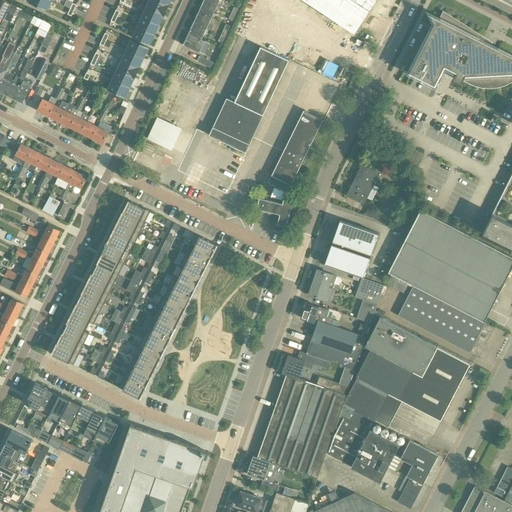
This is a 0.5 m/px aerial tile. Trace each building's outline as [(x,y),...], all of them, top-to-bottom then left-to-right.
[(0,0),(0,20),(1,21),(9,5),(0,0)] [(48,11),(53,1),(51,0),(29,0),(29,2),(48,11)] [(168,5),(157,0),(147,0),(144,6),(163,15),(168,5)] [(222,0),(219,7),(239,18),(248,0),(222,0)] [(304,0),(354,33),(376,0),(304,0)] [(22,10),(16,7),(11,4),(7,12),(18,18),(19,15),(22,10)] [(144,6),(140,16),(159,25),(163,15),(144,6)] [(381,16),(371,10),(365,18),(375,24),(381,16)] [(255,11),(246,29),(338,75),(347,57),(255,11)] [(440,19),(437,17),(408,72),(435,86),(445,67),(457,73),(454,79),(461,83),(465,76),(467,78),(469,79),(471,80),(474,81),(476,82),(479,83),(481,83),(484,84),(486,84),(489,84),(491,84),(494,84),(496,83),(499,83),(501,82),(504,81),(506,80),(509,79),(511,78),(511,76),(511,55),(494,46),(490,44),(491,42),(485,39),(484,41),(483,41),(483,40),(479,38),(480,36),(443,12),(440,19)] [(40,26),(43,20),(34,16),(31,23),(39,27),(40,26)] [(140,16),(135,26),(154,34),(159,25),(140,16)] [(43,20),(40,26),(49,30),(52,25),(43,20)] [(149,45),(154,34),(135,26),(130,36),(149,45)] [(47,33),(43,43),(49,46),(53,36),(47,33)] [(203,37),(187,69),(200,75),(199,79),(250,105),(269,66),(218,40),(216,44),(203,37)] [(129,39),(124,49),(143,58),(148,47),(129,39)] [(0,82),(9,66),(15,53),(18,47),(15,45),(10,43),(9,42),(2,56),(3,57),(0,63),(0,82)] [(139,67),(143,58),(124,49),(120,59),(139,67)] [(9,66),(0,82),(0,92),(0,93),(1,92),(6,94),(15,75),(10,73),(12,68),(14,69),(20,55),(15,53),(9,66)] [(15,75),(6,94),(11,97),(10,98),(14,100),(25,78),(33,62),(29,59),(20,78),(15,75)] [(43,59),(40,64),(34,77),(40,80),(49,61),(43,59)] [(139,67),(120,59),(115,68),(134,77),(139,67)] [(134,77),(115,68),(111,78),(129,87),(134,77)] [(290,77),(252,153),(289,172),(325,101),(320,98),(323,93),(290,77)] [(33,82),(29,80),(25,78),(14,100),(18,102),(18,101),(22,103),(33,82)] [(129,87),(111,78),(106,88),(124,97),(129,87)] [(85,84),(79,81),(76,88),(82,91),(85,84)] [(54,98),(56,99),(62,88),(59,87),(54,98)] [(62,88),(56,99),(59,100),(64,89),(62,88)] [(180,94),(175,105),(191,113),(197,102),(180,94)] [(48,116),(54,104),(56,99),(54,98),(51,96),(48,102),(43,99),(37,110),(48,116)] [(75,109),(78,110),(84,99),(81,98),(75,109)] [(84,99),(78,110),(80,111),(86,101),(84,99)] [(59,121),(64,110),(67,105),(62,102),(59,107),(54,104),(48,116),(59,121)] [(175,105),(170,114),(186,123),(191,113),(175,105)] [(124,115),(127,108),(121,106),(118,112),(124,115)] [(59,121),(70,127),(75,115),(78,110),(75,109),(72,107),(70,113),(64,110),(59,121)] [(97,120),(100,121),(105,110),(103,109),(97,120)] [(105,110),(100,121),(102,122),(103,121),(108,112),(105,110)] [(81,119),(75,115),(70,127),(81,132),(86,121),(89,116),(84,113),(81,119)] [(170,114),(165,124),(182,132),(186,123),(170,114)] [(223,120),(209,148),(224,156),(238,128),(223,120)] [(81,132),(91,138),(97,127),(86,121),(81,132)] [(102,122),(100,121),(98,127),(97,127),(91,138),(102,143),(108,132),(109,133),(112,126),(103,121),(102,122)] [(165,124),(160,134),(177,142),(182,132),(165,124)] [(160,134),(155,143),(172,151),(177,142),(160,134)] [(155,143),(150,153),(167,161),(172,151),(155,143)] [(26,160),(32,149),(21,144),(16,155),(26,160)] [(424,154),(408,146),(401,161),(417,169),(424,154)] [(37,166),(43,155),(32,149),(26,160),(24,166),(26,167),(28,168),(30,162),(37,165),(37,166)] [(150,153),(145,163),(162,172),(167,161),(150,153)] [(54,160),(43,155),(37,166),(48,171),(54,160)] [(183,157),(175,173),(185,178),(193,162),(183,157)] [(54,174),(59,177),(65,166),(54,160),(48,171),(46,176),(48,178),(52,179),(54,174)] [(193,162),(185,178),(194,183),(203,167),(193,162)] [(18,177),(24,166),(21,164),(16,175),(18,177)] [(364,205),(380,173),(362,164),(346,196),(364,205)] [(76,171),(65,166),(59,177),(55,184),(64,188),(59,197),(62,199),(76,171)] [(203,167),(194,183),(204,188),(212,172),(203,167)] [(62,199),(64,200),(68,192),(71,193),(75,185),(81,188),(87,177),(76,171),(62,199)] [(212,172),(204,188),(214,193),(222,176),(212,172)] [(511,173),(482,233),(511,247),(509,252),(511,253),(511,173)] [(40,188),(46,176),(43,175),(37,187),(40,188)] [(42,189),(48,178),(46,176),(40,188),(42,189)] [(222,176),(214,193),(223,198),(232,181),(222,176)] [(232,181),(223,198),(233,202),(241,186),(232,181)] [(241,186),(233,202),(244,208),(252,191),(241,186)] [(42,207),(45,200),(35,196),(32,203),(42,207)] [(55,212),(60,201),(50,196),(43,210),(53,215),(55,212)] [(289,225),(295,199),(285,197),(284,202),(261,197),(258,208),(281,213),(279,223),(289,225)] [(61,200),(60,201),(55,212),(61,216),(68,203),(61,200)] [(128,200),(123,210),(145,221),(150,211),(128,200)] [(365,215),(390,224),(393,217),(371,209),(371,206),(369,206),(365,215)] [(39,215),(25,208),(21,214),(36,222),(39,215)] [(123,210),(118,221),(140,232),(145,221),(123,210)] [(511,256),(422,210),(411,232),(506,282),(511,270),(511,256)] [(340,220),(332,244),(370,257),(378,234),(340,220)] [(118,221),(113,231),(135,242),(140,232),(118,221)] [(37,233),(42,236),(54,242),(60,231),(48,225),(45,231),(40,228),(39,230),(37,233)] [(113,231),(107,242),(129,253),(135,242),(113,231)] [(411,232),(390,273),(393,274),(409,283),(413,285),(485,322),(506,282),(411,232)] [(195,233),(190,245),(212,256),(217,244),(200,236),(195,233)] [(49,253),(54,242),(42,236),(37,247),(49,253)] [(107,242),(102,252),(124,263),(129,253),(107,242)] [(363,278),(370,257),(332,244),(325,264),(363,278)] [(190,245),(185,255),(207,266),(212,256),(190,245)] [(49,253),(37,247),(34,253),(29,251),(28,252),(26,255),(27,256),(31,258),(43,264),(49,253)] [(102,252),(97,262),(119,273),(124,263),(102,252)] [(185,255),(179,266),(183,268),(184,268),(201,277),(207,266),(185,255)] [(38,274),(43,264),(31,258),(26,269),(38,274)] [(161,258),(156,269),(160,271),(165,260),(161,258)] [(97,262),(92,272),(114,283),(119,273),(97,262)] [(178,278),(196,287),(201,277),(184,268),(183,268),(178,278)] [(21,280),(32,286),(38,274),(26,269),(23,275),(18,272),(15,277),(21,280)] [(313,282),(332,288),(338,291),(340,285),(334,283),(337,276),(317,270),(313,282)] [(92,272),(87,282),(109,293),(114,283),(92,272)] [(403,293),(409,283),(393,274),(387,284),(403,293)] [(174,276),(169,287),(191,298),(196,287),(178,278),(174,276)] [(15,292),(15,291),(27,296),(32,286),(21,280),(18,284),(4,277),(0,285),(15,292)] [(384,285),(365,279),(361,277),(355,296),(363,299),(378,304),(384,285)] [(87,282),(82,291),(104,302),(109,293),(87,282)] [(309,294),(328,301),(332,288),(313,282),(309,294)] [(494,327),(485,322),(413,285),(398,315),(479,357),(482,351),(482,350),(484,346),(484,347),(485,346),(484,346),(494,327)] [(169,287),(164,297),(186,308),(191,298),(169,287)] [(82,291),(77,302),(99,313),(104,302),(82,291)] [(164,297),(158,307),(180,318),(186,308),(164,297)] [(1,306),(18,315),(23,304),(11,298),(9,303),(4,301),(2,304),(1,306)] [(371,323),(378,304),(363,299),(357,318),(366,321),(371,323)] [(77,302),(72,312),(90,321),(89,322),(93,324),(99,313),(77,302)] [(318,322),(307,354),(330,362),(349,369),(354,370),(366,337),(360,335),(358,334),(332,325),(334,319),(328,317),(330,311),(306,303),(301,318),(313,322),(314,320),(318,321),(318,322)] [(1,306),(0,308),(0,312),(3,314),(0,320),(12,326),(18,315),(1,306)] [(158,307),(153,317),(175,328),(180,318),(158,307)] [(72,312),(67,322),(85,331),(89,322),(90,321),(72,312)] [(153,317),(149,327),(171,338),(175,328),(153,317)] [(470,364),(437,347),(380,317),(365,346),(371,349),(356,376),(357,377),(343,404),(326,453),(351,466),(351,467),(380,482),(394,454),(401,457),(395,469),(410,477),(398,501),(410,508),(438,454),(410,440),(406,448),(399,445),(400,444),(372,429),(376,420),(384,425),(398,398),(440,420),(470,364)] [(0,320),(0,333),(7,337),(12,326),(0,320)] [(371,323),(366,321),(364,324),(361,323),(358,331),(361,332),(360,335),(366,337),(371,323)] [(67,322),(62,332),(84,343),(89,333),(85,331),(67,322)] [(149,327),(144,336),(166,347),(171,338),(149,327)] [(62,332),(57,341),(79,352),(84,343),(62,332)] [(144,336),(139,347),(143,349),(161,357),(166,347),(144,336)] [(57,341),(51,354),(73,365),(79,352),(57,341)] [(138,358),(156,367),(161,357),(143,349),(138,358)] [(288,355),(282,373),(286,374),(299,379),(299,378),(304,366),(312,369),(313,364),(328,369),(330,362),(307,354),(304,353),(301,360),(288,355)] [(134,356),(129,366),(151,377),(156,367),(138,358),(134,356)] [(129,366),(124,377),(146,388),(151,377),(129,366)] [(478,372),(486,376),(489,372),(481,368),(478,372)] [(257,457),(270,462),(317,478),(342,406),(346,394),(316,384),(299,378),(299,379),(286,374),(257,457)] [(124,377),(119,387),(123,389),(140,398),(146,388),(124,377)] [(319,377),(316,384),(346,394),(349,387),(344,385),(319,377)] [(36,382),(25,403),(37,409),(48,389),(36,382)] [(37,409),(36,412),(43,416),(47,418),(59,393),(52,390),(52,391),(50,390),(48,389),(37,409)] [(47,418),(58,424),(70,399),(59,393),(47,418)] [(70,399),(58,424),(69,430),(71,427),(70,427),(82,405),(70,399)] [(69,430),(68,432),(81,438),(83,434),(94,411),(85,406),(82,405),(70,427),(71,427),(69,430)] [(83,434),(93,439),(94,440),(105,416),(94,411),(83,434)] [(94,440),(107,446),(118,423),(109,419),(106,417),(105,416),(94,440)] [(18,424),(16,428),(26,433),(27,429),(18,424)] [(130,424),(99,511),(184,511),(186,507),(184,506),(187,496),(190,487),(193,488),(198,474),(203,460),(206,451),(174,439),(162,435),(130,424)] [(22,451),(26,453),(32,440),(12,430),(5,442),(22,451)] [(41,431),(37,438),(45,442),(48,444),(48,443),(51,437),(41,431)] [(48,443),(48,444),(59,449),(61,445),(64,441),(52,435),(51,437),(48,443)] [(5,442),(0,453),(17,461),(18,461),(22,451),(5,442)] [(37,459),(43,461),(49,449),(44,446),(37,459)] [(76,447),(72,455),(78,458),(82,450),(76,447)] [(0,453),(0,463),(15,471),(15,470),(20,462),(18,461),(17,461),(0,453)] [(257,457),(253,456),(247,474),(263,479),(264,480),(270,462),(257,457)] [(37,459),(32,469),(34,469),(38,471),(43,461),(37,459)] [(0,463),(0,473),(13,481),(18,472),(15,470),(15,471),(0,463)] [(497,486),(493,494),(504,500),(511,504),(511,468),(507,466),(497,486)] [(13,481),(0,474),(0,485),(7,489),(8,490),(13,481)] [(280,485),(264,480),(263,479),(260,486),(277,492),(280,485)] [(511,511),(511,504),(504,500),(485,491),(475,486),(461,511),(511,511)] [(243,508),(243,507),(248,509),(247,511),(256,511),(262,498),(240,490),(235,506),(243,508)] [(314,511),(392,511),(354,492),(354,493),(339,499),(335,490),(328,494),(332,503),(314,511)] [(277,492),(269,511),(305,511),(309,503),(277,492)] [(0,511),(17,511),(19,508),(15,506),(1,499),(0,498),(0,511)]
